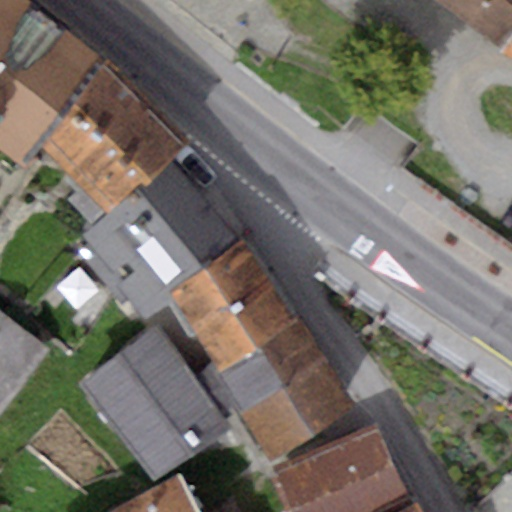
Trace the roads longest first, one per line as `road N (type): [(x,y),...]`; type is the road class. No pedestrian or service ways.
road 1 (residential): [(442,511),(274,239),(261,192),(270,158)]
road 2 (primary): [(511,333),(270,158)]
road 3 (primary): [(270,158),(75,0)]
road 4 (track): [(511,74),(486,72),(468,81),(456,114),(475,149),(511,173)]
